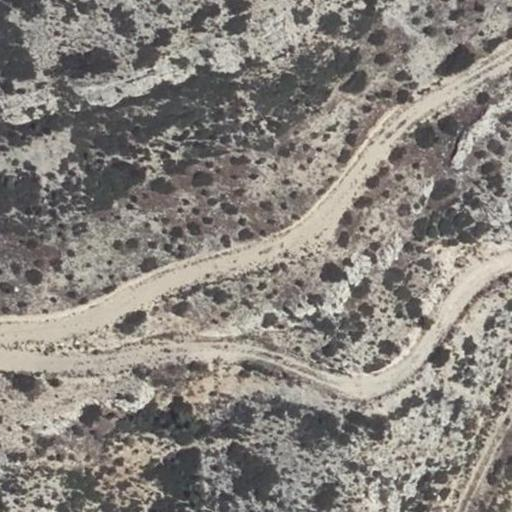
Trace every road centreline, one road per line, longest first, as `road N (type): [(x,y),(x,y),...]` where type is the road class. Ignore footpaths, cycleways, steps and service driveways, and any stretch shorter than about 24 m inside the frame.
road 1 (track): [(0,328),(72,325),(207,267),(292,252),(401,125),(511,56)]
road 2 (track): [(0,357),(61,367),(254,346),(351,391),(392,377),(431,347),(475,278),(511,264)]
